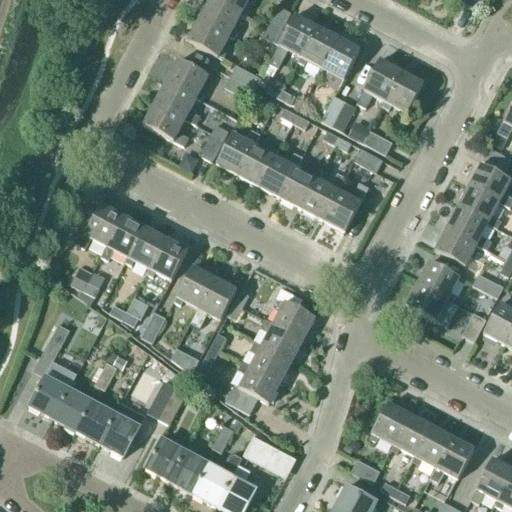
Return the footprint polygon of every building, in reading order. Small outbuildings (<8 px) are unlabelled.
[(240,19),(244,22),(248,15),(243,13),(249,0),(211,0),(209,3),(240,19)] [(232,34),(240,19),(209,3),(198,24),(228,40),(233,43),(237,36),(232,34)] [(265,33),(278,40),(290,17),(277,11),(265,33)] [(299,61),(300,61),(316,31),(294,19),(268,67),(276,72),(286,54),(299,61)] [(220,55),(228,40),(198,24),(186,46),(217,62),(222,64),(225,58),(220,55)] [(321,73),(337,42),(316,31),(300,61),(299,61),(297,66),(303,69),(306,65),(321,72),(321,73)] [(274,48),(278,40),(265,33),(261,40),(274,48)] [(321,73),(321,72),(318,77),(325,81),(327,76),(343,84),(359,54),(337,42),(321,73)] [(195,102),(195,103),(200,105),(203,99),(199,96),(207,80),(177,64),(165,86),(195,102)] [(384,107),(401,76),(378,64),(362,95),(355,108),(364,113),(371,99),(384,106),(384,107)] [(229,81),(254,94),(260,83),(235,70),(229,81)] [(384,107),(384,106),(382,111),(388,115),(391,110),(406,118),(423,88),(401,76),(384,107)] [(253,96),(254,94),(229,81),(223,92),(248,105),(253,96)] [(189,115),(195,103),(195,102),(165,86),(154,107),(184,124),(194,129),(199,120),(189,115)] [(278,103),(282,95),(270,88),(265,96),(278,103)] [(282,95),(278,103),(290,109),(294,101),(282,95)] [(253,96),(248,105),(261,112),(266,103),(253,96)] [(331,131),(344,106),(332,100),(319,125),(331,131)] [(344,106),(331,131),(342,137),(355,112),(344,106)] [(177,136),(184,124),(154,107),(142,130),(172,146),(173,145),(183,151),(188,142),(177,136)] [(511,107),(502,127),(496,137),(506,142),(511,132),(511,131),(511,107)] [(292,128),(296,120),(283,113),(280,121),(292,128)] [(296,120),(292,128),(304,134),(308,126),(296,120)] [(210,138),(223,144),(227,137),(215,130),(210,138)] [(253,150),(254,150),(260,139),(250,134),(244,145),(231,138),(215,169),(237,180),(253,150)] [(334,150),(338,142),(325,135),(322,144),(334,150)] [(384,159),(391,147),(369,135),(362,148),(384,159)] [(496,137),(491,147),(501,152),(506,142),(496,137)] [(211,166),(223,144),(210,138),(198,159),(211,166)] [(338,142),(334,150),(346,157),(350,148),(338,142)] [(268,158),(254,150),(253,150),(237,180),(258,192),(275,161),(275,162),(277,157),(271,153),(268,158)] [(375,178),(382,165),(359,153),(353,166),(375,178)] [(503,177),(510,164),(488,153),(481,165),(503,177)] [(296,173),(302,162),(293,157),(287,168),(275,162),(275,161),(258,192),(280,203),(296,173)] [(317,184),(323,174),(313,169),(308,179),(296,173),(280,203),(301,214),(317,184)] [(504,199),(510,185),(481,170),(469,191),(498,207),(506,211),(510,202),(504,199)] [(338,195),(339,195),(345,182),(336,178),(329,191),(317,184),(301,214),(322,225),(338,195)] [(338,195),(322,225),(344,237),(360,207),(368,192),(358,187),(350,202),(339,195),(338,195)] [(490,222),(498,207),(468,191),(457,212),(487,228),(492,231),(495,224),(490,222)] [(106,251),(122,221),(100,209),(84,238),(79,235),(73,247),(85,254),(91,243),(105,251),(106,251)] [(481,240),(487,228),(457,212),(445,233),(476,249),(476,250),(486,255),(491,246),(481,240)] [(127,262),(143,232),(122,221),(106,251),(105,251),(100,261),(108,265),(113,255),(127,262)] [(149,274),(165,243),(143,232),(127,262),(124,267),(131,270),(133,265),(148,273),(149,274)] [(468,264),(476,250),(476,249),(445,233),(434,256),(464,271),(469,273),(473,267),(468,264)] [(149,274),(148,273),(146,278),(152,282),(155,277),(171,285),(187,255),(165,243),(149,274)] [(507,282),(511,273),(511,269),(505,265),(499,278),(507,282)] [(447,304),(447,305),(451,307),(455,301),(450,298),(458,282),(428,266),(416,288),(447,304)] [(87,288),(89,285),(92,278),(79,270),(76,276),(73,280),(86,287),(87,288)] [(198,313),(214,283),(192,271),(176,301),(176,302),(174,306),(180,310),(183,305),(197,313),(198,313)] [(496,303),(502,291),(477,278),(471,290),(496,303)] [(82,295),(86,287),(73,280),(69,289),(82,295)] [(198,313),(197,313),(195,318),(201,321),(204,316),(220,325),(236,295),(214,283),(198,313)] [(86,287),(82,295),(94,302),(98,293),(86,287)] [(439,319),(447,305),(447,304),(416,288),(405,310),(435,326),(440,328),(444,322),(439,319)] [(233,308),(241,312),(248,300),(239,296),(233,308)] [(272,329),(302,345),(314,323),(284,307),(279,305),(275,311),(280,314),(272,328),(272,329)] [(234,325),(241,312),(233,308),(226,320),(234,325)] [(511,335),(511,314),(499,308),(482,338),(504,350),(511,335)] [(121,324),(125,316),(113,310),(109,318),(121,324)] [(125,316),(121,324),(134,330),(138,322),(125,316)] [(151,347),(164,323),(153,317),(140,341),(151,347)] [(473,347),(485,324),(473,318),(461,340),(473,347)] [(272,329),(272,328),(267,326),(264,332),(269,335),(261,349),(261,350),(291,366),(302,345),(272,329)] [(51,367),(68,335),(57,329),(40,361),(51,367)] [(210,350),(218,354),(225,342),(217,338),(210,350)] [(261,350),(261,349),(256,347),(253,353),(257,356),(250,370),(249,371),(280,387),(291,366),(261,350)] [(212,366),(218,354),(210,350),(204,362),(212,366)] [(183,370),(187,362),(174,355),(170,363),(183,370)] [(106,367),(112,371),(117,360),(110,356),(107,361),(104,366),(106,367)] [(117,360),(112,371),(116,373),(118,374),(121,375),(124,370),(126,365),(124,364),(117,360)] [(100,378),(110,384),(116,373),(112,371),(106,367),(100,378)] [(249,371),(250,370),(245,368),(241,374),(246,377),(238,392),(233,389),(224,406),(249,419),(257,403),(268,409),(280,387),(249,371)] [(104,395),(110,384),(100,378),(94,390),(104,395)] [(68,394),(71,388),(59,382),(56,388),(44,381),(28,411),(51,424),(68,394)] [(157,424),(174,392),(163,385),(145,418),(157,424)] [(174,392),(157,424),(168,430),(185,398),(174,392)] [(91,407),(68,394),(51,424),(75,436),(91,407)] [(98,449),(114,419),(91,407),(75,436),(98,449)] [(114,419),(98,449),(123,462),(145,420),(120,407),(114,419)] [(393,450),(409,420),(387,408),(371,438),(369,443),(375,447),(378,442),(392,450),(393,450)] [(414,461),(430,431),(409,420),(393,450),(392,450),(390,454),(396,458),(399,453),(414,461)] [(216,440),(227,446),(233,435),(222,430),(216,440)] [(435,472),(451,442),(430,431),(414,461),(411,466),(418,469),(420,464),(434,472),(435,472)] [(220,458),(227,446),(216,440),(210,452),(220,458)] [(267,468),(274,454),(252,442),(245,456),(267,468)] [(435,472),(434,472),(429,482),(438,487),(443,477),(457,484),(473,454),(451,442),(435,472)] [(168,486),(184,457),(160,444),(144,473),(168,486)] [(192,499),(208,469),(184,457),(168,486),(192,499)] [(216,511),(238,470),(242,463),(234,458),(228,460),(220,476),(208,469),(192,499),(216,511)] [(372,488),(379,476),(356,464),(350,477),(372,488)] [(497,506),(511,477),(511,474),(491,464),(475,494),(469,504),(478,509),(484,499),(497,505),(497,506)] [(238,470),(216,511),(245,511),(255,495),(243,488),(249,476),(238,470)] [(511,511),(511,477),(497,506),(497,505),(494,510),(497,511),(501,511),(503,509),(509,511),(511,511)] [(392,502),(397,494),(384,487),(379,495),(392,502)] [(372,511),(375,506),(346,491),(334,511),(372,511)] [(397,494),(392,502),(404,508),(409,500),(397,494)]
